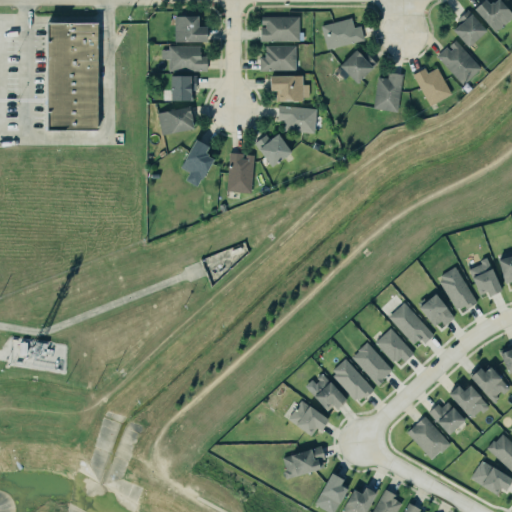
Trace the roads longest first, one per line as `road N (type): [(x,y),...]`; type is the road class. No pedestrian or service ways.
road 1 (residential): [(358,443),(458,349),(511,316)]
road 2 (residential): [(478,511),(358,443)]
